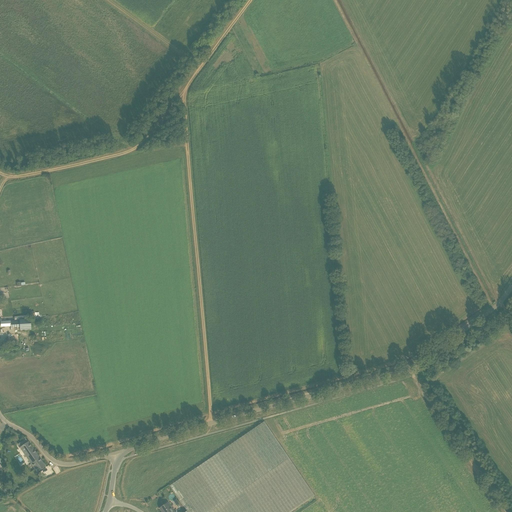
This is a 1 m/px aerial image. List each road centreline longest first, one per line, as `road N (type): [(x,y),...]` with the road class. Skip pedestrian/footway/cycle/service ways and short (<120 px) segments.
road 1 (unclassified): [(118,459),(157,438),(408,368),(490,311),(511,286)]
road 2 (track): [(211,422),(182,92)]
road 3 (track): [(0,189),(6,178),(132,151),(182,92)]
road 4 (track): [(412,374),(506,511)]
road 5 (unclassified): [(118,459),(55,462),(7,422)]
